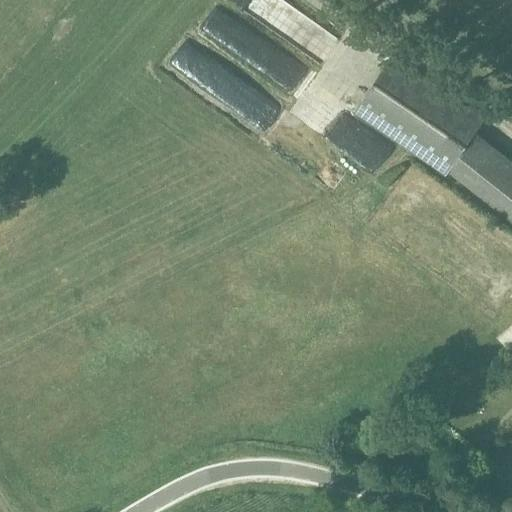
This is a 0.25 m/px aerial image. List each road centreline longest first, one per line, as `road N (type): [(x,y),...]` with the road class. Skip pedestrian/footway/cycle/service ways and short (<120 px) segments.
road 1 (unclassified): [(140,511),(192,483),(246,469),(313,476),(451,511)]
road 2 (track): [(323,0),(511,126)]
